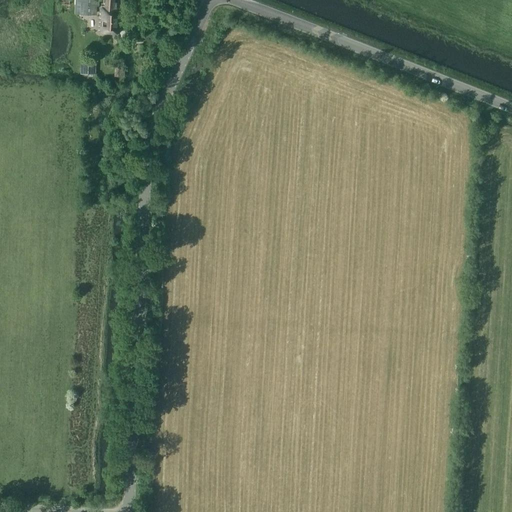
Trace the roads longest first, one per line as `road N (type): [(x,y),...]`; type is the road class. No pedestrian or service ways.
road 1 (tertiary): [(128,511),(149,142),(211,0)]
road 2 (secondary): [(511,109),(229,0)]
